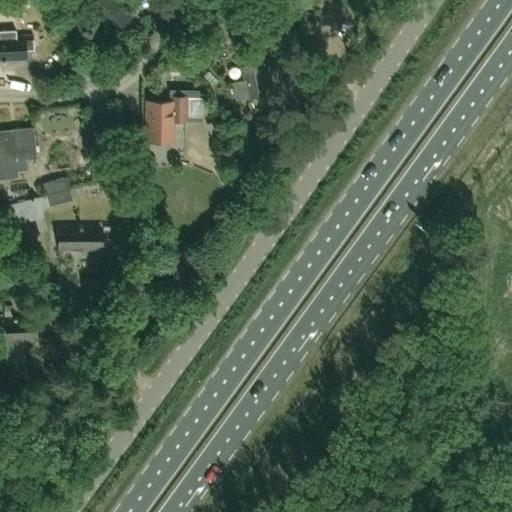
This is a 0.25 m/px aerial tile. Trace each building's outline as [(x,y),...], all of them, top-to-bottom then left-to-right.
[(122,0),(108,0),(94,14),(113,33),(135,13),(122,0)] [(33,35),(15,36),(15,29),(0,30),(0,60),(26,60),(25,52),(33,52),(33,35)] [(259,50),(241,53),(244,65),(261,62),(259,50)] [(242,76),(243,79),(231,82),(235,100),(246,97),(247,99),(271,94),(266,73),(272,72),(270,61),(237,67),(239,76),(242,76)] [(170,94),(170,101),(146,101),(146,140),(174,140),(174,120),(186,120),(186,118),(202,118),(202,96),(187,96),(187,94),(170,94)] [(85,156),(100,155),(98,122),(82,123),(85,156)] [(27,170),(26,159),(36,158),(33,127),(0,130),(0,176),(17,175),(16,171),(27,170)] [(87,171),(85,157),(60,161),(62,174),(87,171)] [(121,175),(120,162),(96,164),(97,177),(121,175)] [(42,183),(45,194),(69,188),(66,177),(42,183)] [(72,199),(69,188),(45,194),(46,195),(48,205),(72,199)] [(102,225),(58,226),(58,250),(102,249),(102,225)] [(0,317),(0,340),(5,341),(6,357),(22,356),(22,340),(34,339),(33,315),(0,317)]
